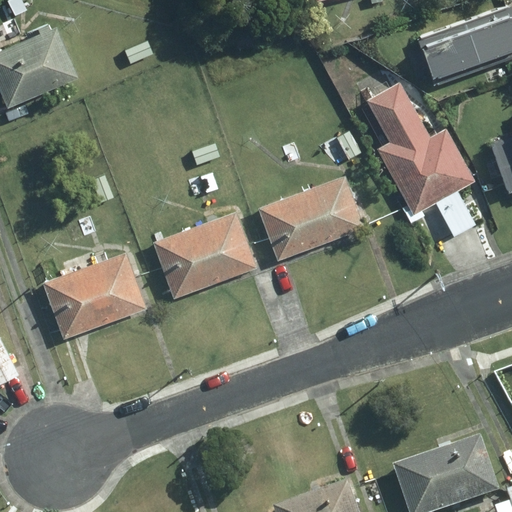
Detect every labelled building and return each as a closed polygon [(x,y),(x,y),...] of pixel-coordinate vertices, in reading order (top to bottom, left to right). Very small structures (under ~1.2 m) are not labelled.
[(19,0),(5,0),(12,14),(24,8),(19,0)] [(511,47),(500,13),(411,44),(424,79),(511,48),(511,47)] [(37,33),(0,48),(0,97),(3,105),(71,76),(50,27),(47,29),(44,23),(34,28),(37,33)] [(423,132),(397,84),(364,102),(388,145),(375,152),(411,217),(474,182),(441,122),(423,132)] [(511,202),(511,133),(485,144),(508,204),(511,202)] [(291,142),(281,146),(287,161),(297,157),(291,142)] [(197,177),(186,180),(191,194),(203,191),(197,177)] [(340,177),(256,207),(274,257),(376,220),(370,201),(351,208),(340,177)] [(230,212),(150,241),(170,295),(249,266),(230,212)] [(90,216),(76,221),(81,234),(95,230),(90,216)] [(120,254),(40,282),(59,336),(140,307),(120,254)] [(0,380),(15,372),(0,342),(0,380)] [(448,511),(496,496),(477,442),(390,472),(403,511),(448,511)] [(352,511),(343,483),(268,509),(269,511),(352,511)]
